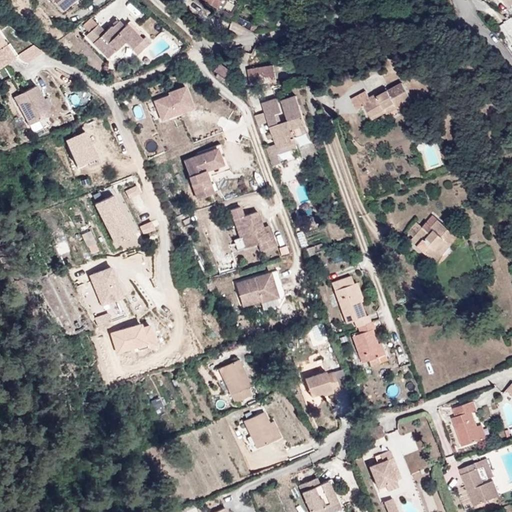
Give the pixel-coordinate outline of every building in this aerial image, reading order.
[(87,0),(58,0),(71,15),(87,0)] [(198,0),(217,10),(222,0),(198,0)] [(511,7),(511,0),(499,0),(504,11),(511,7)] [(87,33),(94,42),(105,34),(98,25),(87,33)] [(105,34),(94,42),(91,45),(110,70),(128,56),(135,63),(145,56),(130,37),(125,30),(111,42),(105,34)] [(130,37),(145,56),(152,50),(136,31),(130,37)] [(0,41),(0,69),(13,61),(0,41)] [(231,71),(220,63),(215,70),(219,72),(216,76),(224,82),(225,81),(231,85),(232,83),(234,85),(236,82),(234,81),(235,79),(229,75),(231,71)] [(260,95),(287,89),(281,69),(256,74),(260,95)] [(365,89),(351,96),(358,107),(365,104),(371,116),(411,96),(403,79),(369,96),(365,89)] [(195,109),(186,85),(168,92),(168,94),(154,99),(163,121),(195,109)] [(36,87),(13,99),(28,126),(51,114),(36,87)] [(285,158),(301,152),(299,143),(312,139),(300,105),(287,110),(285,107),(268,113),(285,158)] [(87,123),(90,130),(101,126),(99,120),(87,123)] [(90,134),(66,141),(75,170),(99,163),(90,134)] [(299,143),(301,152),(316,147),(312,139),(299,143)] [(207,170),(215,192),(219,190),(213,175),(231,168),(221,143),(197,151),(198,154),(218,146),(225,163),(207,170)] [(225,163),(218,146),(198,154),(184,159),(198,198),(215,192),(207,170),(225,163)] [(114,196),(95,206),(117,247),(136,237),(114,196)] [(320,213),(312,215),(314,223),(323,220),(320,213)] [(237,222),(243,241),(246,240),(250,251),(262,247),(264,253),(282,247),(275,228),(267,230),(261,214),(237,222)] [(432,216),(410,240),(435,263),(457,239),(432,216)] [(246,240),(243,241),(239,243),(242,253),(250,251),(246,240)] [(291,248),(290,248),(283,250),(285,258),(293,255),(291,248)] [(127,307),(113,267),(90,275),(97,298),(91,300),(97,317),(127,307)] [(334,282),(337,289),(357,282),(354,274),(334,282)] [(275,275),(240,286),(247,310),(283,299),(275,275)] [(360,280),(337,289),(348,321),(356,319),(359,326),(360,325),(363,331),(355,334),(364,359),(380,353),(382,360),(389,358),(383,341),(381,342),(379,342),(374,328),(378,327),(375,320),(374,320),(372,313),(369,314),(364,300),(367,300),(360,280)] [(117,343),(136,336),(132,327),(114,334),(117,343)] [(238,398),(251,392),(247,384),(249,382),(234,359),(219,367),(238,398)] [(304,378),(310,397),(319,394),(320,396),(340,390),(339,388),(347,385),(341,369),(327,374),(326,371),(304,378)] [(484,436),(480,427),(471,408),(479,404),(476,396),(455,404),(458,413),(453,415),(465,443),(484,436)] [(261,451),(279,440),(271,426),(263,411),(244,422),(261,451)] [(271,426),(279,440),(285,438),(278,423),(271,426)] [(488,423),(480,427),(484,436),(491,431),(488,423)] [(377,426),(365,430),(369,442),(382,438),(377,426)] [(392,457),(397,454),(394,448),(375,456),(378,462),(369,466),(379,487),(387,483),(391,490),(403,485),(400,477),(392,457)] [(406,475),(397,454),(392,457),(400,477),(406,475)] [(459,470),(472,503),(497,494),(492,481),(483,484),(474,463),(459,470)] [(319,479),(308,484),(313,492),(322,488),(319,479)] [(313,492),(308,484),(300,487),(311,511),(343,511),(331,484),(322,488),(313,492)] [(388,504),(391,511),(400,511),(397,501),(388,504)]
